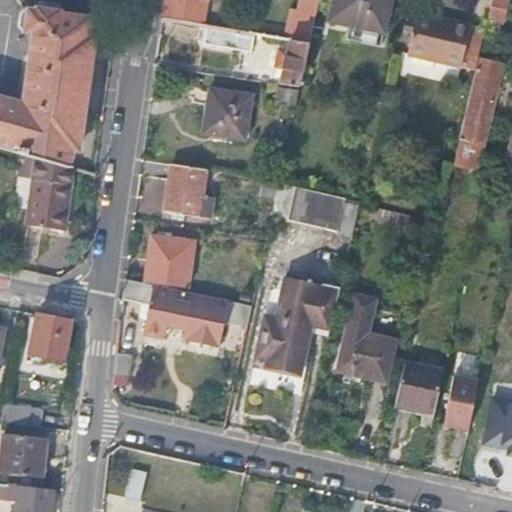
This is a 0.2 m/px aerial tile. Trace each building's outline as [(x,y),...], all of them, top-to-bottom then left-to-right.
[(207,0),(166,0),(164,17),(203,24),(207,0)] [(301,0),(299,10),(317,14),(319,0),(301,0)] [(391,0),(335,0),(332,20),(385,31),(391,0)] [(505,0),(493,0),(489,18),(501,21),(505,0)] [(310,43),(317,14),(299,10),(287,7),(280,37),(291,39),(310,43)] [(37,159),(70,168),(72,150),(79,151),(95,37),(88,37),(91,19),(59,14),(60,12),(39,8),(38,12),(28,10),(22,13),(20,25),(24,30),(35,31),(25,105),(0,98),(0,148),(20,154),(23,155),(34,158),(37,159)] [(410,51),(477,68),(487,27),(420,10),(410,51)] [(253,48),(256,33),(208,25),(207,41),(253,48)] [(301,85),(310,43),(291,39),(282,82),(301,85)] [(509,64),(481,57),(463,135),(461,135),(454,163),(478,168),(499,82),(505,83),(509,64)] [(278,100),(297,102),(297,87),(280,85),(278,100)] [(253,94),(211,87),(204,132),(246,138),(253,94)] [(20,154),(18,175),(32,177),(34,158),(23,155),(20,154)] [(37,159),(34,158),(32,177),(27,225),(66,230),(73,169),(70,168),(37,159)] [(200,216),(207,169),(173,164),(166,211),(200,216)] [(280,181),(263,178),(258,196),(276,200),(280,182),(280,181)] [(353,234),(360,200),(280,182),(276,200),(272,217),(353,234)] [(152,282),(158,283),(188,287),(196,241),(153,234),(146,281),(152,282)] [(310,320),(332,324),(340,288),(286,275),(277,316),(266,314),(255,363),(250,383),(290,392),(294,372),(299,371),(310,320)] [(227,319),(248,323),(253,304),(173,287),(158,283),(152,282),(146,281),(129,278),(127,277),(124,278),(122,298),(148,303),(143,330),(166,334),(170,316),(189,320),(185,338),(222,346),(227,319)] [(376,298),(356,294),(338,370),(388,382),(398,340),(368,333),(376,298)] [(72,320),(37,313),(30,352),(64,359),(72,320)] [(116,352),(114,374),(127,375),(129,354),(116,352)] [(458,354),(456,375),(476,377),(478,356),(458,354)] [(443,370),(405,362),(395,403),(434,412),(443,370)] [(444,424),(468,429),(479,380),(454,375),(444,424)] [(511,399),(499,397),(486,455),(511,459),(511,399)] [(2,403),(0,415),(0,420),(44,426),(46,408),(2,403)] [(47,438),(7,434),(3,472),(43,477),(47,438)] [(146,472),(130,468),(123,496),(138,500),(146,472)] [(20,486),(0,483),(0,497),(19,500),(20,486)] [(20,486),(19,500),(18,511),(52,511),(55,489),(20,486)]
